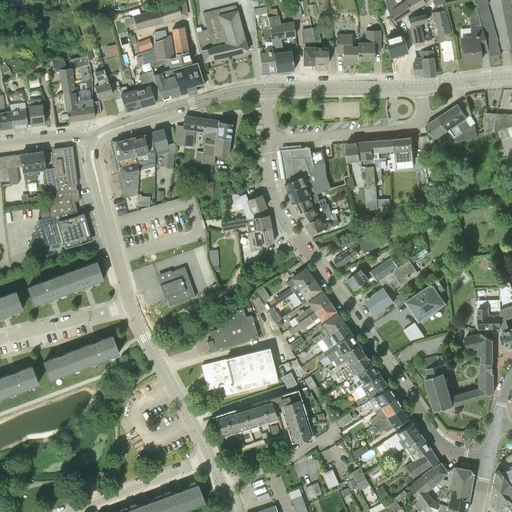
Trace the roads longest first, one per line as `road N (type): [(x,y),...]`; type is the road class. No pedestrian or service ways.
road 1 (residential): [(487,459),(448,449),(429,430),(283,221),(265,157),(272,138)]
road 2 (residential): [(272,138),(407,129),(421,120),(422,86)]
road 3 (tertiary): [(93,143),(104,132),(192,103),(265,88)]
road 4 (tertiary): [(210,458),(129,302)]
road 5 (tertiary): [(129,302),(93,143)]
road 6 (residential): [(62,511),(210,458)]
road 7 (tertiary): [(265,88),(422,86)]
road 8 (residential): [(0,337),(129,302)]
